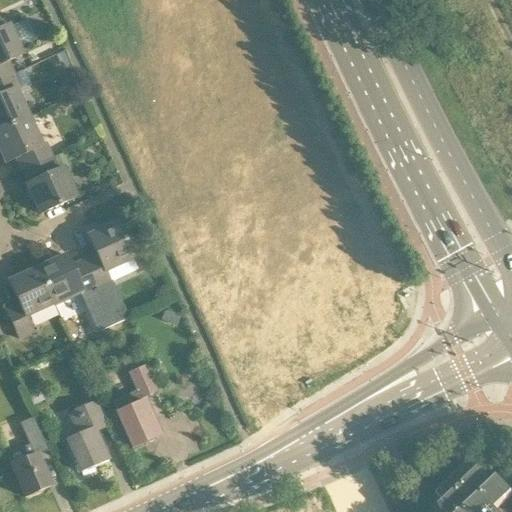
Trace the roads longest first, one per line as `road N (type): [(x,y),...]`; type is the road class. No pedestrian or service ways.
road 1 (secondary): [(335,0),(498,320)]
road 2 (secondary): [(511,269),(372,0)]
road 3 (secondary): [(498,320),(385,380),(330,421)]
road 4 (secondary): [(157,511),(330,421)]
road 5 (secondary): [(330,421),(411,411),(511,367)]
